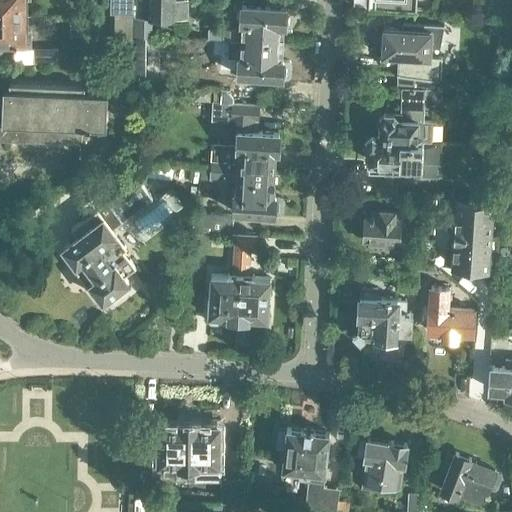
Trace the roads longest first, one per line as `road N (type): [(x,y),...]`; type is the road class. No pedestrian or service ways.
road 1 (residential): [(341,0),(311,376)]
road 2 (residential): [(0,326),(36,356),(311,376)]
road 3 (residential): [(311,376),(408,394),(511,432)]
